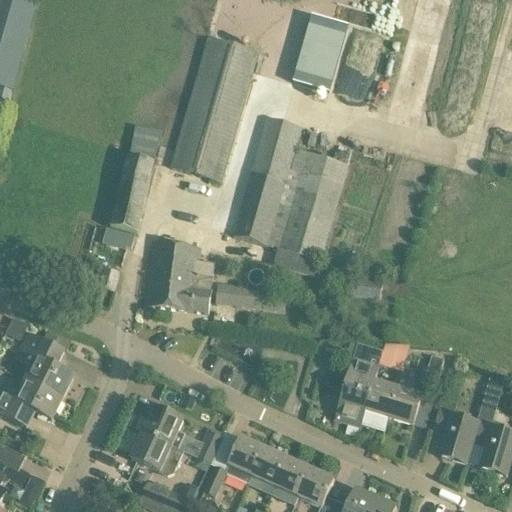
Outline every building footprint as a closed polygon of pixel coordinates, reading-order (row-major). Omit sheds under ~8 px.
[(0,112),(7,114),(13,94),(37,8),(9,1),(0,32),(0,112)] [(511,10),(496,5),(488,26),(511,34),(511,10)] [(355,22),(379,23),(379,8),(356,7),(355,22)] [(359,105),(362,75),(323,71),(328,12),(291,8),(283,98),(359,105)] [(457,16),(443,69),(467,75),(481,22),(457,16)] [(221,186),(242,117),(260,55),(208,40),(189,107),(169,172),(221,186)] [(266,121),(250,178),(232,240),(278,252),(273,269),(314,280),(319,264),(320,264),(349,168),(316,158),(296,152),(301,131),(266,121)] [(153,166),(160,135),(138,130),(129,161),(128,161),(112,231),(138,237),(155,166),(153,166)] [(313,151),(317,137),(311,135),(307,149),(313,151)] [(201,261),(202,252),(153,245),(145,310),(193,316),(199,265),(199,261),(201,261)] [(214,267),(200,264),(201,261),(199,261),(199,265),(193,316),(208,317),(212,294),(210,294),(214,267)] [(115,294),(119,275),(99,270),(97,278),(101,279),(99,291),(115,294)] [(379,303),(382,287),(346,281),(344,297),(379,303)] [(283,315),(285,298),(250,294),(250,289),(238,288),(236,309),(283,315)] [(54,349),(59,338),(48,332),(42,343),(28,336),(15,360),(24,365),(18,378),(25,382),(24,384),(62,403),(74,381),(57,372),(66,355),(54,349)] [(280,355),(280,346),(252,345),(252,354),(280,355)] [(375,385),(380,368),(379,367),(383,355),(359,348),(345,392),(369,399),(374,385),(375,385)] [(403,375),(408,359),(400,357),(400,349),(384,349),(383,352),(383,355),(379,367),(380,368),(403,375)] [(435,389),(444,363),(432,359),(424,386),(435,389)] [(238,386),(243,371),(210,362),(205,377),(238,386)] [(62,403),(24,384),(18,395),(2,387),(0,390),(0,419),(28,434),(37,417),(52,424),(62,403)] [(388,421),(397,392),(375,385),(374,385),(369,399),(365,414),(388,421)] [(461,393),(448,389),(435,435),(447,439),(441,461),(466,468),(478,426),(461,422),(462,417),(455,414),(461,393)] [(283,411),(287,394),(276,392),(273,409),(283,411)] [(360,428),(365,414),(369,399),(345,392),(335,423),(346,426),(346,424),(360,428)] [(413,429),(422,400),(397,392),(388,421),(413,429)] [(305,397),(295,419),(310,426),(320,403),(305,397)] [(196,403),(185,399),(181,407),(193,412),(196,403)] [(507,479),(511,461),(511,436),(502,433),(504,426),(488,422),(493,403),(485,400),(478,426),(473,446),(488,450),(482,472),(507,479)] [(176,452),(183,438),(178,436),(183,424),(154,411),(143,437),(176,452)] [(403,464),(412,430),(401,428),(393,461),(403,464)] [(176,452),(143,437),(131,463),(168,479),(173,477),(183,454),(176,452)] [(199,462),(211,467),(222,442),(210,437),(199,462)] [(229,470),(226,477),(249,487),(252,480),(265,452),(242,441),(229,470)] [(354,441),(350,452),(366,458),(370,447),(354,441)] [(0,452),(0,464),(18,473),(25,459),(3,448),(2,448),(0,452)] [(249,487),(248,489),(271,499),(275,490),(288,462),(265,452),(252,480),(249,487)] [(199,462),(195,471),(206,476),(211,467),(199,462)] [(275,490),(271,499),(294,510),(298,501),(311,473),(288,462),(275,490)] [(28,478),(18,473),(0,464),(0,508),(7,495),(0,491),(0,490),(5,481),(22,490),(28,478)] [(215,500),(226,475),(216,470),(204,495),(215,500)] [(311,473),(298,501),(322,511),(334,483),(311,473)] [(43,488),(33,482),(22,504),(32,509),(43,488)] [(141,501),(166,511),(189,511),(193,504),(191,503),(180,499),(148,485),(141,501)] [(184,490),(180,499),(191,503),(197,490),(190,488),(184,490)] [(371,511),(376,503),(355,493),(346,511),(371,511)] [(202,503),(198,510),(199,511),(213,511),(214,510),(210,503),(202,503)] [(396,511),(376,503),(371,511),(396,511)]
